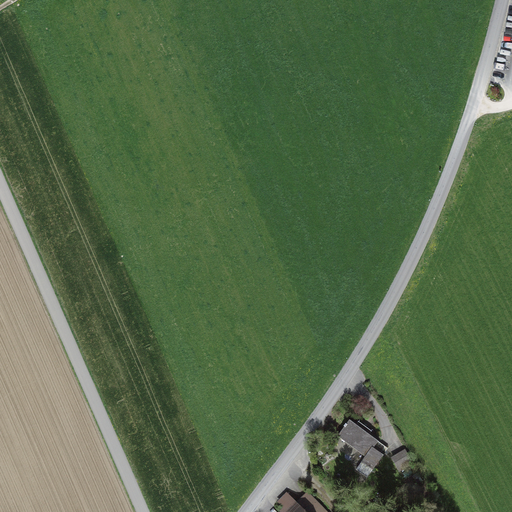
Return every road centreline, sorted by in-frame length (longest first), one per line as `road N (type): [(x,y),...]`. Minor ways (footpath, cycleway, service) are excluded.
road 1 (unclassified): [(473,106),(418,252),(372,343),(252,511)]
road 2 (residential): [(0,182),(143,511)]
